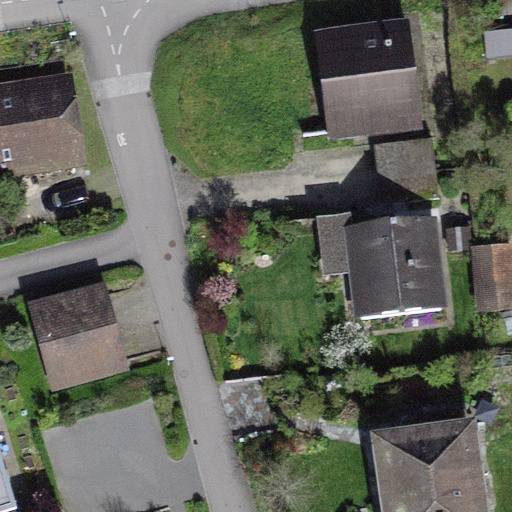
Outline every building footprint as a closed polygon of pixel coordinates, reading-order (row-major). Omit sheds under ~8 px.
[(401,19),(312,34),(325,111),(414,96),(401,19)] [(68,67),(0,78),(0,175),(85,160),(68,67)] [(435,125),(373,130),(375,158),(437,153),(435,125)] [(439,183),(437,153),(375,158),(378,188),(439,183)] [(358,226),(315,232),(324,293),(352,289),(359,339),(453,326),(439,229),(360,241),(358,226)] [(104,294),(26,316),(51,404),(129,381),(104,294)] [(478,511),(467,438),(358,455),(367,511),(478,511)]
